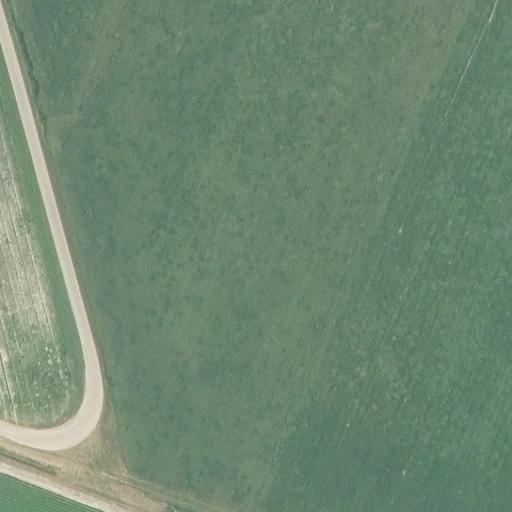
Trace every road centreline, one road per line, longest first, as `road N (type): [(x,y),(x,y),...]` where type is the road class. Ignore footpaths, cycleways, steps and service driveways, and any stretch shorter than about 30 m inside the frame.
road 1 (unclassified): [(0,431),(65,438),(84,421),(92,398),(90,362),(0,15)]
road 2 (track): [(70,434),(105,472),(208,511)]
